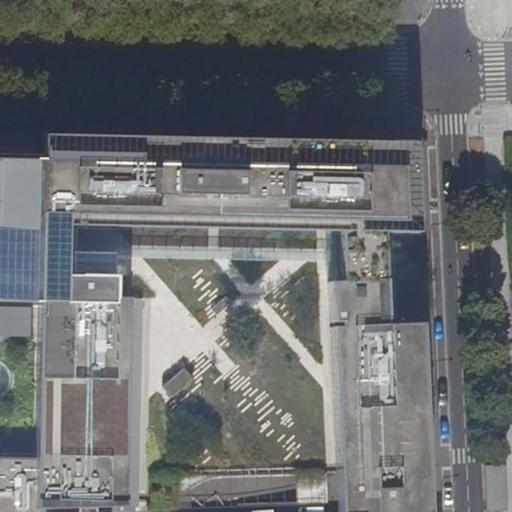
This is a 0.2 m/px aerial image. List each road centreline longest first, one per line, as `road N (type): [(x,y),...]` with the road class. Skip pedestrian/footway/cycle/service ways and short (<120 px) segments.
road 1 (tertiary): [(0,61),(449,69)]
road 2 (primary): [(449,69),(467,511)]
